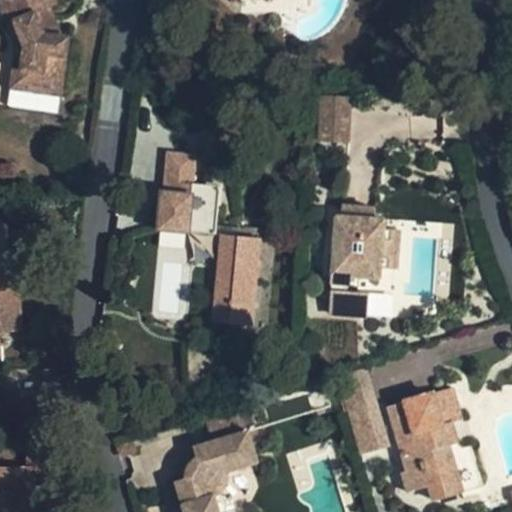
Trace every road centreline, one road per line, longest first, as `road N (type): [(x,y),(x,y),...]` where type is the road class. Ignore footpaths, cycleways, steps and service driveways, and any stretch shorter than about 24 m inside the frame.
road 1 (residential): [(126,511),(91,414),(83,340),(134,0)]
road 2 (residential): [(484,0),(483,109),(495,219),(511,260)]
